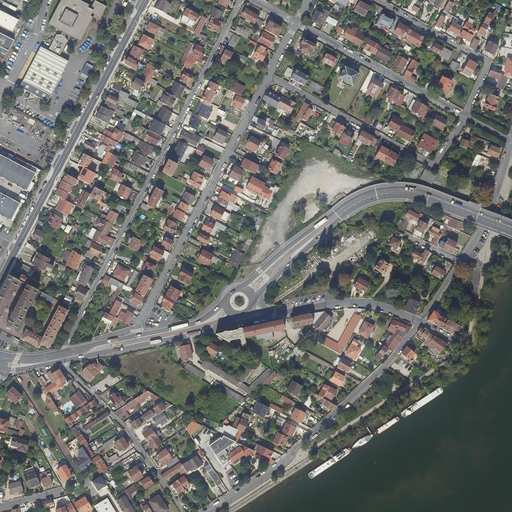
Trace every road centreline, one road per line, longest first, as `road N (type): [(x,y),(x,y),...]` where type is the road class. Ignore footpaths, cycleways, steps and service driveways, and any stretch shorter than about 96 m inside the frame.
road 1 (residential): [(239,0),(60,353)]
road 2 (residential): [(266,77),(133,336)]
road 3 (tertiary): [(419,323),(281,466),(208,511)]
road 4 (residential): [(15,249),(145,0)]
road 5 (residential): [(266,77),(432,165),(463,115)]
road 6 (residential): [(61,360),(129,433),(181,511)]
road 7 (residential): [(296,22),(463,115)]
road 8 (residential): [(372,0),(487,64),(463,115)]
road 9 (secondary): [(340,212),(381,193),(411,193),(511,228)]
road 10 (secondary): [(61,360),(197,333),(234,313)]
road 11 (tertiary): [(251,305),(274,313),(366,303),(419,323)]
road 12 (tertiary): [(491,208),(419,323)]
road 13 (secondary): [(340,212),(240,288)]
road 14 (secondary): [(251,299),(340,212)]
